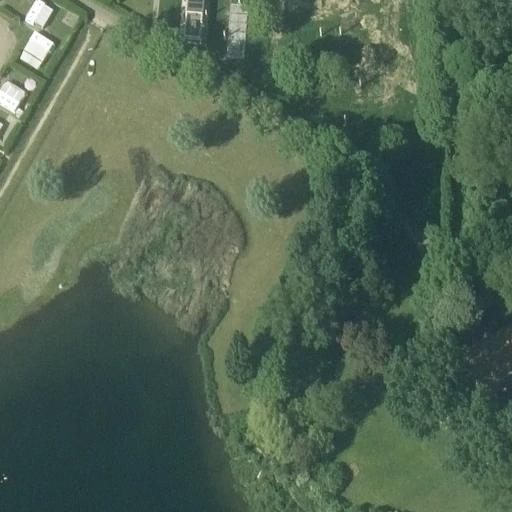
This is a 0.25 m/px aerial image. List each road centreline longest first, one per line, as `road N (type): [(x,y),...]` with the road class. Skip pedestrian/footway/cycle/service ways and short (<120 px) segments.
road 1 (unclassified): [(449,355),(429,257),(374,190),(71,0)]
road 2 (track): [(303,511),(252,421),(254,360),(264,317),(313,245),(322,215),(316,149)]
